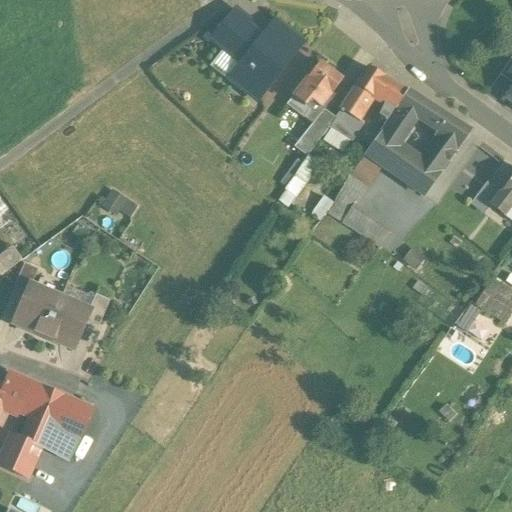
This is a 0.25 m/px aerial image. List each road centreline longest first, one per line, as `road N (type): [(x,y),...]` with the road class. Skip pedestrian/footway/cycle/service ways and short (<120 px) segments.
road 1 (residential): [(0,176),(220,0)]
road 2 (residential): [(0,363),(126,410),(75,487)]
road 3 (residential): [(511,137),(452,94),(410,42),(398,0)]
